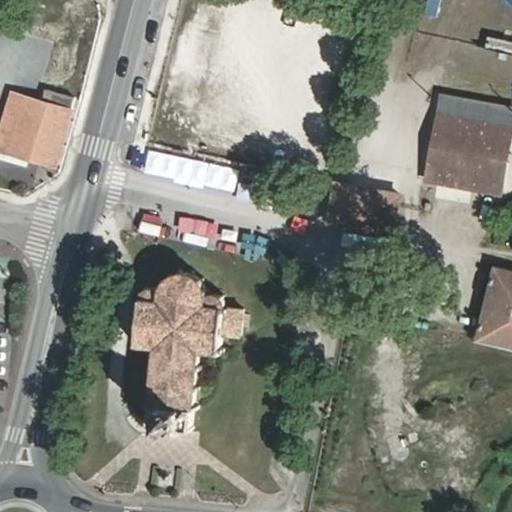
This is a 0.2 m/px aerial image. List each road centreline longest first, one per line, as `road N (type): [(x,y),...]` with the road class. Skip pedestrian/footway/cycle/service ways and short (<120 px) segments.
road 1 (residential): [(87,180),(262,219),(302,235),(323,257),(340,287),(299,489)]
road 2 (secondary): [(71,240),(0,482)]
road 3 (secondary): [(47,488),(43,436),(71,240)]
road 4 (secondary): [(134,0),(87,180)]
